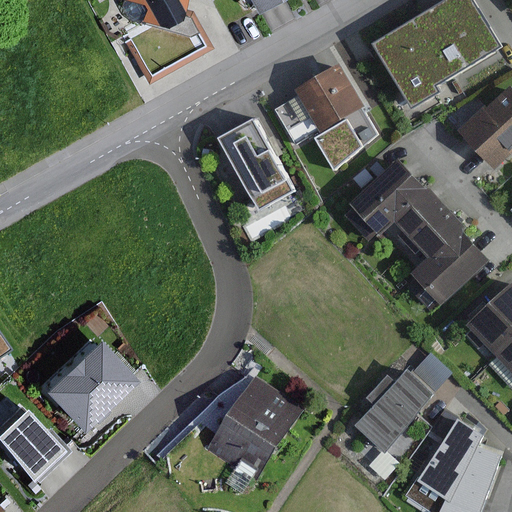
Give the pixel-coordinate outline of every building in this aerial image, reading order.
[(181,10),(184,0),(118,0),(121,1),(119,7),(127,21),(187,39),(195,34),(202,47),(150,76),(130,41),(124,44),(148,86),(211,50),(191,13),(181,10)] [(237,0),(243,10),(247,8),(252,16),(279,0),(237,0)] [(502,47),(473,0),(445,0),(373,44),(413,110),(442,93),(438,86),(502,47)] [(322,134),(361,110),(366,107),(340,64),(295,90),(299,96),(274,110),(287,131),(311,117),(322,134)] [(463,93),(456,80),(451,83),(459,95),(463,93)] [(495,171),(511,155),(511,86),(487,109),(485,107),(458,132),(495,171)] [(361,110),(322,134),(315,138),(335,172),(377,134),(361,110)] [(295,192),(254,118),(218,138),(259,212),(295,192)] [(429,192),(400,160),(350,205),(353,209),(346,216),(370,243),(378,236),(379,237),(395,223),(403,231),(398,236),(415,255),(420,250),(429,259),(412,274),(418,281),(410,288),(432,311),(439,304),(442,307),(493,261),(463,229),(429,192)] [(377,178),(368,168),(352,182),(362,192),(377,178)] [(497,357),(511,343),(511,282),(466,325),(472,331),(467,336),(479,349),(484,343),(497,357)] [(0,321),(0,363),(20,350),(0,321)] [(146,380),(106,338),(50,390),(91,433),(146,380)] [(511,343),(497,357),(489,365),(511,388),(511,343)] [(413,375),(408,370),(396,383),(388,376),(368,398),(375,405),(356,427),(385,453),(437,395),(435,393),(453,373),(432,354),(413,375)] [(305,408),(256,376),(208,449),(236,467),(225,483),(243,495),(253,479),(257,481),(305,408)] [(510,410),(501,402),(496,408),(504,416),(510,410)] [(31,406),(0,435),(43,480),(74,452),(31,406)] [(486,435),(443,409),(428,432),(444,441),(420,480),(416,477),(404,496),(429,511),(440,511),(446,501),(451,503),(480,447),(486,435)] [(483,511),(504,455),(480,447),(451,503),(446,501),(440,511),(483,511)] [(398,466),(383,452),(370,466),(385,480),(398,466)]
